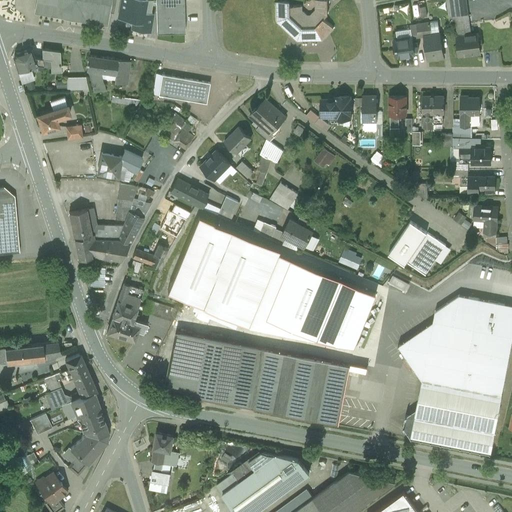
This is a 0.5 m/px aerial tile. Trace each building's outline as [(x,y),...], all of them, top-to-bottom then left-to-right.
[(38,0),(36,12),(56,15),(58,5),(72,8),(71,14),(86,16),(85,20),(105,24),(107,12),(109,0),(38,0)] [(146,0),(121,0),(119,18),(134,20),(132,28),(149,31),(152,13),(145,12),(146,0)] [(183,0),(155,0),(157,33),(184,32),(183,0)] [(314,0),(315,10),(310,15),(307,15),(302,10),(302,6),(290,6),(289,1),(275,1),(276,21),(297,41),(322,40),(334,28),(324,19),(328,14),(327,0),(314,0)] [(466,0),(446,0),(449,21),(456,20),(457,27),(470,25),(466,0)] [(438,21),(430,22),(432,34),(424,36),(428,59),(443,57),(438,21)] [(430,22),(416,24),(418,36),(424,36),(432,34),(430,22)] [(470,25),(457,27),(458,35),(456,35),(458,55),(467,54),(467,53),(479,52),(480,52),(478,33),(471,33),(470,25)] [(412,36),(394,39),(396,56),(415,54),(412,36)] [(31,48),(15,53),(13,57),(17,71),(27,67),(36,65),(34,57),(31,48)] [(60,51),(42,49),(42,57),(43,57),(43,58),(43,66),(51,66),(51,71),(61,70),(60,51)] [(119,60),(89,56),(87,70),(88,70),(101,72),(116,74),(119,60)] [(43,58),(34,57),(36,65),(43,66),(43,58)] [(130,61),(119,60),(116,74),(115,82),(127,84),(130,61)] [(36,65),(27,67),(29,73),(38,70),(36,65)] [(101,72),(88,70),(92,87),(94,86),(104,84),(101,72)] [(210,82),(161,74),(158,95),(206,103),(210,82)] [(85,77),(73,77),(74,90),(88,89),(85,77)] [(376,95),(362,96),(363,120),(377,120),(376,95)] [(405,95),(389,95),(389,114),(390,114),(390,127),(399,127),(399,114),(405,114),(405,95)] [(443,95),(422,95),(422,112),(423,112),(423,126),(423,127),(432,127),(432,122),(442,122),(442,112),(444,112),(443,95)] [(469,97),(468,95),(461,95),(461,113),(462,113),(462,125),(469,125),(470,113),(479,113),(479,97),(469,97)] [(141,100),(113,96),(112,103),(137,106),(141,100)] [(349,96),(334,96),(334,99),(321,99),(321,114),(329,114),(330,122),(340,122),(340,118),(350,118),(350,114),(351,114),(351,99),(350,99),(349,96)] [(285,117),(266,99),(250,116),(266,129),(271,133),(285,117)] [(52,111),(38,116),(41,124),(40,124),(39,126),(40,129),(42,130),(43,131),(58,126),(55,119),(69,114),(67,105),(52,110),(52,111)] [(320,117),(311,109),(306,115),(316,122),(320,117)] [(185,122),(173,113),(169,119),(175,123),(181,127),(185,122)] [(330,125),(320,117),(316,122),(326,130),(330,125)] [(169,119),(157,134),(164,139),(166,135),(167,136),(174,124),(175,123),(169,119)] [(80,124),(65,126),(67,139),(82,137),(80,124)] [(194,137),(174,124),(167,136),(186,149),(194,137)] [(240,126),(225,141),(240,157),(249,148),(245,144),(251,138),(240,126)] [(271,133),(266,129),(262,134),(267,138),(270,141),(274,136),(271,133)] [(453,133),(441,133),(441,145),(452,145),(453,145),(453,139),(453,133)] [(264,144),(261,154),(262,155),(271,159),(277,161),(282,151),(270,141),(267,138),(264,144)] [(463,145),(453,145),(452,145),(452,157),(459,157),(459,147),(471,147),(471,146),(480,146),(480,139),(464,139),(463,145)] [(324,168),(334,155),(323,146),(313,160),(324,168)] [(471,146),(471,147),(459,147),(459,157),(459,162),(459,163),(468,163),(491,163),(491,147),(480,146),(471,146)] [(121,157),(101,153),(97,172),(132,179),(142,158),(124,150),(121,157)] [(376,163),(382,155),(376,150),(370,158),(376,163)] [(215,151),(201,166),(214,179),(229,164),(215,151)] [(261,171),(266,173),(271,159),(262,155),(258,170),(261,171)] [(253,171),(242,161),(236,167),(247,177),(253,171)] [(261,171),(257,183),(262,185),(266,173),(261,171)] [(468,176),(460,176),(460,177),(460,186),(468,186),(468,176)] [(495,176),(468,176),(468,186),(468,192),(479,192),(479,188),(485,188),(485,192),(494,192),(494,188),(495,188),(495,176)] [(208,195),(177,179),(171,191),(202,207),(201,208),(218,216),(221,209),(204,202),(208,195)] [(292,190),(280,182),(273,193),(284,201),(292,190)] [(137,187),(119,183),(117,198),(132,201),(137,187)] [(427,183),(414,183),(413,192),(422,198),(427,198),(427,183)] [(14,196),(2,186),(0,185),(0,253),(19,252),(14,196)] [(292,190),(284,201),(290,205),(298,194),(292,190)] [(284,201),(273,193),(270,198),(287,210),(290,205),(284,201)] [(238,202),(227,196),(224,203),(235,207),(238,202)] [(132,201),(117,198),(114,218),(126,220),(131,205),(132,201)] [(144,202),(133,198),(132,201),(131,205),(142,208),(144,202)] [(194,207),(181,201),(177,209),(189,215),(194,207)] [(235,207),(224,203),(221,209),(218,216),(229,221),(235,207)] [(498,207),(475,205),(473,219),(474,219),(474,224),(483,225),(483,224),(485,224),(486,220),(498,221),(498,207)] [(124,225),(104,224),(96,224),(92,207),(86,208),(91,234),(93,233),(95,238),(118,239),(124,225)] [(86,208),(69,212),(74,237),(91,234),(86,208)] [(145,212),(136,208),(134,213),(143,217),(145,212)] [(126,220),(124,225),(118,239),(129,243),(143,217),(134,213),(129,212),(126,220)] [(202,306),(233,230),(198,216),(167,291),(194,302),(202,306)] [(315,225),(301,217),(298,223),(313,230),(315,225)] [(298,223),(290,219),(283,232),(282,234),(286,237),(304,246),(304,247),(311,251),(314,244),(307,240),(313,230),(298,223)] [(498,221),(486,220),(485,224),(483,224),(483,225),(483,232),(489,232),(497,233),(498,221)] [(410,221),(389,253),(388,253),(404,265),(419,242),(421,243),(423,241),(421,239),(426,232),(427,232),(410,221)] [(276,227),(264,222),(259,234),(271,239),(276,229),(276,227)] [(283,232),(276,229),(271,239),(283,244),(286,237),(282,234),(283,232)] [(233,230),(202,306),(239,321),(249,325),(279,254),(281,250),(233,230)] [(118,239),(95,238),(93,233),(91,234),(74,237),(78,258),(91,255),(120,260),(129,243),(118,239)] [(446,245),(428,233),(427,233),(428,233),(423,241),(421,243),(408,262),(407,262),(425,275),(426,274),(425,274),(445,245),(446,245)] [(157,248),(153,255),(136,249),(132,258),(158,267),(168,249),(170,245),(158,239),(154,246),(157,248)] [(352,252),(345,249),(340,261),(350,265),(354,256),(350,254),(352,252)] [(249,325),(317,339),(342,279),(279,254),(249,325)] [(143,263),(132,259),(129,267),(139,271),(143,263)] [(104,268),(92,268),(91,286),(103,286),(104,268)] [(392,273),(387,280),(404,290),(408,282),(392,273)] [(376,293),(342,279),(317,339),(355,345),(376,293)] [(143,290),(124,283),(112,316),(132,323),(133,319),(143,290)] [(511,340),(511,304),(459,294),(435,310),(433,320),(398,344),(398,345),(422,380),(501,395),(511,340)] [(176,309),(147,300),(143,311),(173,321),(176,309)] [(236,327),(239,321),(202,306),(194,302),(191,308),(236,327)] [(132,323),(112,316),(107,332),(134,341),(138,330),(143,332),(144,327),(146,328),(147,323),(133,319),(132,323)] [(340,362),(180,332),(170,384),(196,395),(336,422),(346,368),(339,367),(340,362)] [(58,343),(43,344),(44,359),(61,354),(58,343)] [(43,344),(5,348),(7,363),(44,359),(43,344)] [(96,390),(80,353),(65,360),(80,393),(81,396),(93,391),(94,392),(96,391),(96,390)] [(348,369),(347,376),(352,377),(358,378),(359,372),(348,369)] [(61,372),(54,374),(56,381),(57,381),(63,378),(61,372)] [(54,374),(44,378),(49,392),(60,388),(57,381),(56,381),(54,374)] [(20,377),(0,384),(0,393),(23,385),(20,377)] [(356,391),(358,378),(352,377),(350,389),(356,391)] [(501,395),(422,380),(416,408),(405,415),(406,417),(405,425),(403,426),(411,437),(490,453),(501,395)] [(381,387),(363,384),(360,400),(378,403),(381,387)] [(60,388),(49,392),(52,400),(63,395),(60,388)] [(81,396),(71,401),(77,415),(99,406),(94,392),(93,391),(81,396)] [(1,394),(0,394),(0,410),(9,407),(7,403),(6,403),(1,394)] [(69,397),(58,402),(60,406),(71,401),(69,397)] [(77,415),(78,416),(80,415),(81,420),(79,420),(79,421),(82,428),(83,428),(87,429),(86,433),(108,439),(108,438),(107,438),(108,434),(108,433),(99,406),(77,415)] [(45,413),(30,419),(37,433),(51,427),(45,413)] [(174,434),(157,431),(154,447),(166,449),(171,450),(174,434)] [(86,433),(70,448),(78,455),(87,463),(88,464),(107,442),(108,439),(86,433)] [(166,449),(154,447),(151,461),(164,463),(166,449)] [(21,471),(32,467),(30,462),(36,459),(33,451),(15,457),(21,471)] [(298,459),(263,451),(217,485),(236,511),(256,511),(309,473),(298,459)] [(78,455),(68,467),(77,475),(87,463),(78,455)] [(170,473),(153,470),(151,481),(168,484),(170,473)] [(307,489),(275,511),(352,511),(395,481),(395,480),(350,470),(313,497),(307,489)] [(63,487),(52,472),(43,478),(46,482),(40,487),(49,500),(51,503),(58,498),(67,491),(65,487),(63,487)] [(418,511),(404,491),(375,511),(418,511)] [(58,498),(51,503),(49,500),(45,503),(51,511),(55,511),(64,506),(58,498)]
